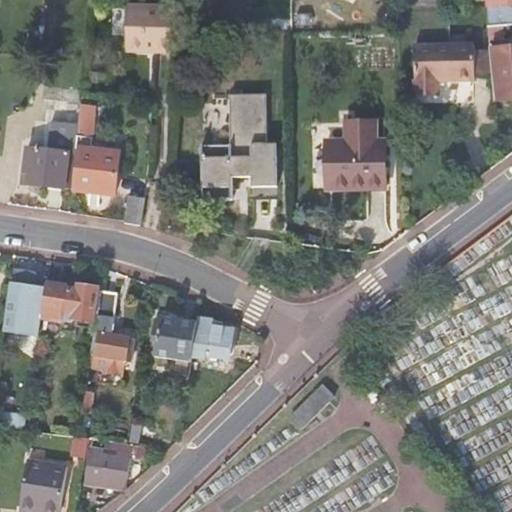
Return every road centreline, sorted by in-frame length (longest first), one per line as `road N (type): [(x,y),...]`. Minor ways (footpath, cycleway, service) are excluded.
road 1 (residential): [(314,338),(136,249),(0,226)]
road 2 (unclassified): [(131,511),(314,338)]
road 3 (unclassified): [(314,338),(511,186)]
